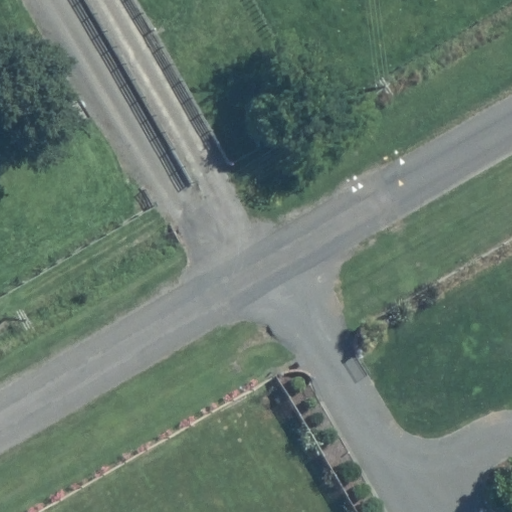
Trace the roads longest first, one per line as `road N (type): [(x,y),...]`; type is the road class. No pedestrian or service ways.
road 1 (residential): [(0,423),(511,127)]
road 2 (unknown): [(292,254),(139,0)]
